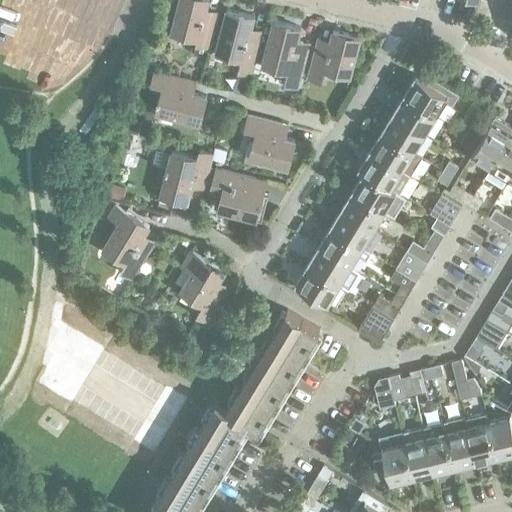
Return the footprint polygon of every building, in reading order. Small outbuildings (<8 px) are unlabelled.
[(179,0),(171,30),(197,37),(196,42),(193,52),(206,55),(209,45),(217,15),(205,12),(208,0),(179,0)] [(252,72),(261,34),(250,31),(254,14),(227,7),(216,51),(242,57),(239,69),(252,72)] [(300,77),(308,46),(296,43),(301,26),(273,19),(262,63),(288,69),(287,74),(300,77)] [(350,74),(360,36),(333,29),(329,44),(317,41),(308,76),(321,79),(324,67),(350,74)] [(414,81),(406,94),(436,113),(444,100),(452,104),(459,92),(413,64),(406,76),(414,81)] [(200,122),(206,95),(188,90),(190,78),(154,69),(151,82),(163,85),(156,111),(200,122)] [(406,94),(394,112),(425,131),(436,113),(406,94)] [(414,150),(425,131),(394,112),(383,131),(414,150)] [(288,166),(295,139),(279,135),(283,122),(248,113),(245,127),(256,130),(249,156),(288,166)] [(491,164),(511,130),(511,125),(495,115),(472,153),(491,164)] [(466,131),(475,136),(481,127),(471,122),(466,131)] [(511,130),(491,164),(510,176),(511,171),(511,135),(510,134),(511,130)] [(414,150),(383,131),(372,148),(403,168),(411,173),(422,155),(414,150)] [(470,145),(475,136),(466,131),(460,140),(470,145)] [(157,146),(153,163),(167,166),(160,193),(188,200),(193,177),(205,180),(212,152),(200,149),(198,157),(172,150),(157,146)] [(403,168),(372,148),(370,147),(358,167),(365,172),(366,171),(400,192),(412,173),(411,173),(403,168)] [(452,173),(458,164),(448,158),(443,167),(452,173)] [(209,193),(221,196),(218,208),(256,218),(263,191),(254,188),(257,177),(216,166),(209,193)] [(447,182),(452,173),(443,167),(437,177),(447,182)] [(407,196),(400,192),(366,171),(365,172),(354,191),(384,209),(395,216),(407,196)] [(468,202),(474,193),(464,187),(458,196),(468,202)] [(354,191),(343,208),(373,227),(384,209),(354,191)] [(436,201),(430,211),(438,215),(450,223),(462,204),(452,198),(441,192),(436,201)] [(482,198),(474,193),(468,202),(477,207),(482,198)] [(132,275),(151,244),(141,238),(149,224),(115,203),(109,213),(120,219),(103,246),(126,260),(121,268),(132,275)] [(489,215),(505,225),(511,215),(495,206),(489,215)] [(331,227),(371,251),(383,233),(373,227),(343,208),(331,227)] [(434,226),(429,236),(438,241),(450,223),(438,215),(437,217),(432,225),(434,226)] [(320,245),(351,264),(357,253),(366,259),(371,251),(331,227),(320,245)] [(407,248),(427,260),(438,241),(429,236),(423,245),(413,239),(407,248)] [(320,245),(309,264),(339,283),(348,289),(360,270),(351,264),(320,245)] [(210,321),(229,291),(217,283),(225,269),(191,248),(181,264),(192,270),(180,289),(203,303),(197,313),(210,321)] [(407,248),(396,266),(407,272),(406,273),(416,278),(427,260),(407,248)] [(328,302),(339,283),(309,264),(297,283),(328,302)] [(395,291),(405,297),(416,278),(406,273),(407,272),(396,266),(390,275),(401,282),(395,291)] [(511,306),(511,280),(509,279),(498,297),(507,303),(511,306)] [(405,297),(395,291),(390,300),(379,293),(373,303),(393,316),(405,297)] [(487,316),(508,328),(507,327),(511,319),(511,318),(502,312),(507,303),(498,297),(487,316)] [(373,303),(358,328),(378,340),(393,316),(373,303)] [(192,511),(248,421),(259,428),(320,327),(287,308),(227,406),(216,399),(149,509),(154,511),(192,511)] [(496,347),(508,328),(487,316),(475,335),(485,341),(485,340),(496,347)] [(475,335),(465,353),(474,358),(485,341),(475,335)] [(476,372),(482,363),(464,353),(464,354),(476,372)] [(451,359),(452,363),(457,383),(460,397),(481,392),(480,385),(473,375),(466,376),(462,357),(451,359)] [(446,385),(457,383),(452,363),(441,366),(440,361),(431,364),(433,374),(443,372),(446,385)] [(426,390),(422,377),(433,374),(431,364),(410,369),(415,393),(426,390)] [(395,398),(415,393),(410,369),(409,369),(410,374),(400,376),(399,372),(388,374),(390,385),(391,385),(395,402),(396,402),(395,398)] [(380,406),(395,402),(391,385),(390,385),(388,374),(377,377),(378,380),(377,381),(374,385),(380,406)] [(497,454),(488,419),(487,412),(465,417),(467,425),(476,459),(497,454)] [(488,419),(497,454),(511,450),(511,420),(510,414),(488,419)] [(349,424),(359,430),(364,421),(355,415),(349,424)] [(465,415),(444,420),(446,430),(455,464),(476,459),(467,425),(465,417),(465,415)] [(455,464),(446,430),(444,420),(423,425),(434,469),(455,464)] [(423,425),(402,430),(413,474),(434,469),(423,425)] [(413,474),(402,430),(380,435),(382,445),(371,447),(377,475),(389,472),(391,480),(413,474)] [(318,472),(327,478),(333,468),(323,462),(318,472)] [(348,511),(387,511),(386,511),(391,504),(363,487),(348,511)] [(302,499),(296,508),(303,511),(305,511),(311,504),(302,499)]
